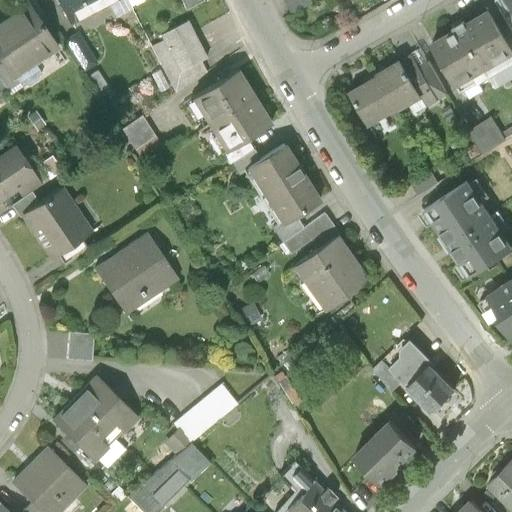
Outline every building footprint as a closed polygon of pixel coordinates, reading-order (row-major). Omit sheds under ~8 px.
[(26,0),(25,0),(0,16),(0,60),(11,76),(33,61),(57,46),(26,0)] [(56,0),(68,22),(106,2),(114,16),(131,7),(126,0),(56,0)] [(283,0),(291,15),(312,4),(310,0),(283,0)] [(511,3),(502,10),(511,27),(511,3)] [(452,24),(430,36),(461,89),(511,59),(511,48),(486,5),(465,17),(462,13),(450,20),(452,24)] [(208,56),(188,17),(160,32),(164,39),(153,45),(176,89),(209,72),(202,59),(208,56)] [(95,62),(77,31),(64,38),(82,69),(95,62)] [(371,66),(374,70),(396,108),(407,102),(413,111),(428,103),(405,63),(398,51),(371,66)] [(405,63),(428,103),(438,97),(418,62),(415,57),(405,63)] [(427,57),(418,62),(438,97),(448,91),(427,57)] [(11,76),(0,60),(0,78),(7,89),(16,83),(11,76)] [(40,71),(33,61),(11,76),(16,83),(18,86),(40,71)] [(254,95),(237,67),(188,98),(205,125),(254,95)] [(167,87),(158,69),(149,74),(158,92),(167,87)] [(374,70),(347,86),(369,124),(396,108),(374,70)] [(254,95),(205,125),(222,152),(246,138),(271,122),(254,95)] [(449,102),(440,107),(450,125),(460,120),(449,102)] [(491,114),(468,128),(481,151),(505,137),(491,114)] [(154,135),(142,115),(122,127),(134,147),(154,135)] [(246,138),(222,152),(228,161),(231,159),(251,146),(246,138)] [(13,140),(0,149),(0,195),(12,188),(34,173),(13,140)] [(245,165),(262,193),(300,170),(283,142),(259,157),(245,165)] [(245,165),(259,157),(251,146),(231,159),(237,170),(245,165)] [(432,169),(411,182),(416,192),(438,179),(432,169)] [(317,198),(300,170),(262,193),(279,221),(294,212),(317,198)] [(34,173),(12,188),(18,197),(30,189),(40,182),(34,173)] [(467,182),(426,209),(469,276),(511,248),(467,182)] [(74,203),(63,185),(39,201),(22,213),(49,254),(77,235),(97,222),(82,198),(74,203)] [(13,200),(22,213),(39,201),(30,189),(18,197),(13,200)] [(324,211),(303,225),(281,240),(289,251),(311,237),(315,244),(336,230),(324,211)] [(303,225),(294,212),(279,221),(271,226),(281,240),(303,225)] [(292,262),(308,284),(353,252),(336,230),(315,244),(292,262)] [(176,276),(145,231),(92,267),(124,312),(176,276)] [(77,235),(49,254),(57,266),(85,248),(77,235)] [(369,275),(353,252),(308,284),(324,307),(369,275)] [(511,339),(511,280),(480,302),(493,322),(498,319),(511,339)] [(260,317),(252,301),(236,308),(245,325),(260,317)] [(93,333),(67,331),(66,356),(91,357),(93,333)] [(407,383),(430,361),(433,359),(410,333),(406,338),(403,335),(372,365),(375,369),(391,388),(394,393),(407,383)] [(407,383),(433,410),(456,389),(430,361),(407,383)] [(391,388),(375,369),(366,375),(383,395),(391,388)] [(60,427),(91,459),(137,414),(115,392),(94,371),(70,394),(48,416),(60,427)] [(277,381),(293,405),(300,401),(285,377),(277,381)] [(337,397),(344,404),(361,387),(354,380),(337,397)] [(183,445),(188,440),(235,401),(219,382),(167,425),(183,445)] [(350,450),(378,480),(416,443),(361,387),(344,404),(370,431),(350,450)] [(300,401),(293,405),(300,417),(312,409),(305,398),(300,401)] [(187,511),(224,476),(188,440),(183,445),(125,495),(142,511),(187,511)] [(45,443),(9,479),(30,500),(41,511),(55,511),(85,483),(45,443)] [(511,455),(486,480),(511,506),(511,455)] [(271,511),(277,511),(312,479),(292,458),(278,472),(292,487),(269,509),(271,511)] [(342,511),(330,498),(334,494),(325,484),(320,488),(312,479),(277,511),(342,511)] [(485,511),(468,494),(450,511),(485,511)] [(41,511),(30,500),(21,509),(24,511),(41,511)] [(9,511),(0,502),(0,511),(9,511)]
